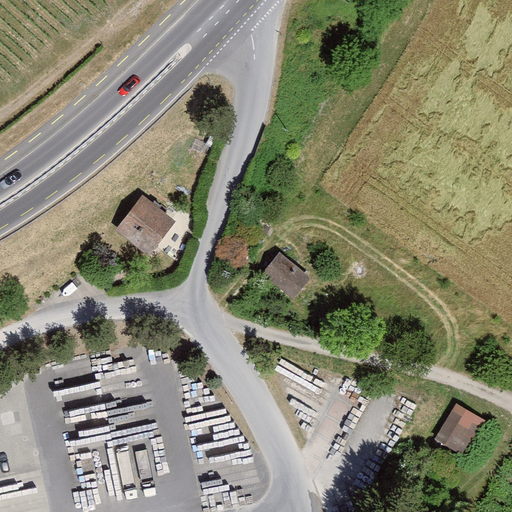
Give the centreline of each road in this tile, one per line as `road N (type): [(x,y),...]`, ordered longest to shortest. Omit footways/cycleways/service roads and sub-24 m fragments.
road 1 (unclassified): [(301,511),(285,464),(196,293),(253,106),(253,40),(238,21)]
road 2 (track): [(511,402),(198,306)]
road 3 (primary): [(0,222),(78,166),(238,21)]
road 4 (primary): [(209,0),(128,82),(0,187)]
